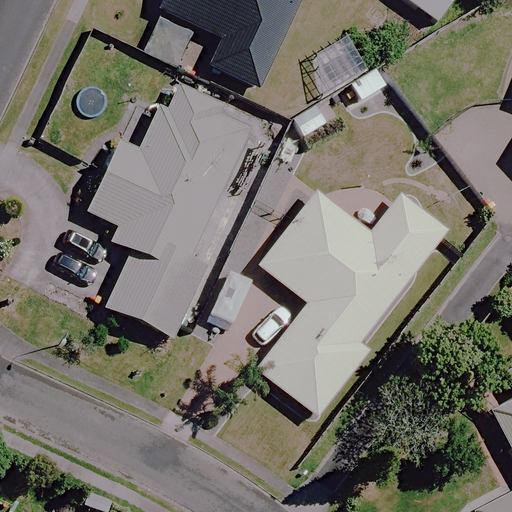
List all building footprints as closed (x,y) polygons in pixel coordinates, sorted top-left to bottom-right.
[(255,97),(300,0),(164,0),(156,18),(216,46),(204,73),(255,97)] [(455,0),(392,0),(432,30),(455,0)] [(210,111),(171,93),(138,164),(113,152),(81,220),(113,234),(105,251),(126,261),(100,317),(162,346),(216,230),(206,226),(246,137),(207,119),(210,111)] [(341,160),(279,239),(277,292),(302,311),(250,378),(312,426),(363,360),(354,353),(442,239),(341,160)] [(472,397),(511,471),(511,497),(484,511),(511,511),(511,375),(504,380),(472,397)]
